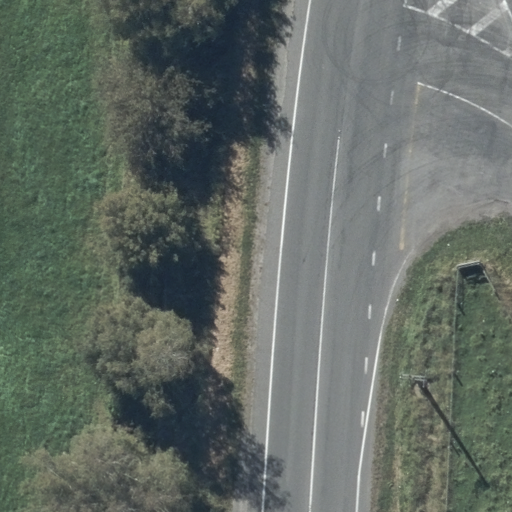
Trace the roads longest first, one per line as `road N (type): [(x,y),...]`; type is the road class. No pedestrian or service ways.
road 1 (primary): [(311,511),(346,65)]
road 2 (tertiary): [(346,65),(420,80),(511,126)]
